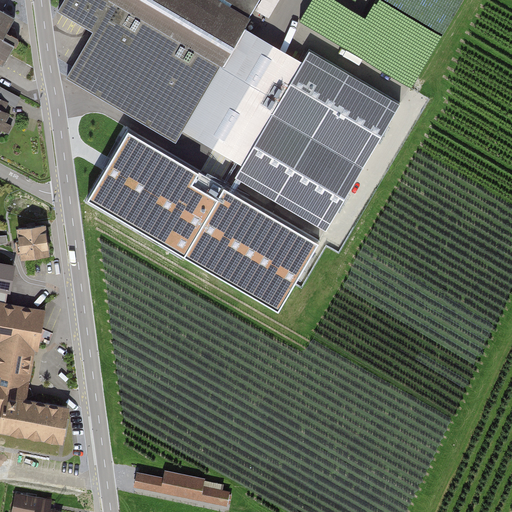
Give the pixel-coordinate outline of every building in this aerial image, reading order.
[(257,0),(63,0),(58,9),(94,30),(68,74),(175,142),(181,132),(257,0)] [(369,10),(375,13),(381,0),(383,0),(384,1),(384,0),(368,0),(373,2),(369,10)] [(14,20),(0,11),(0,63),(3,65),(13,47),(2,41),(14,20)] [(301,62),(245,27),(181,132),(242,167),(236,179),(327,236),(402,105),(308,49),(301,62)] [(0,88),(0,99),(9,104),(15,108),(18,103),(20,99),(0,88)] [(9,104),(0,99),(0,134),(2,131),(8,134),(12,127),(6,124),(11,115),(5,112),(9,104)] [(319,245),(129,133),(88,202),(278,314),(319,245)] [(45,225),(16,228),(18,246),(19,259),(49,255),(45,225)] [(0,287),(8,289),(9,289),(13,267),(0,264),(0,287)] [(0,414),(3,415),(0,429),(61,440),(67,408),(25,400),(25,398),(34,395),(32,391),(31,387),(27,388),(34,349),(36,350),(43,311),(6,304),(8,289),(0,287),(0,414)] [(161,476),(136,470),(134,483),(228,504),(231,490),(205,485),(206,478),(163,469),(161,476)] [(51,497),(15,490),(10,511),(64,511),(65,507),(50,504),(51,497)]
